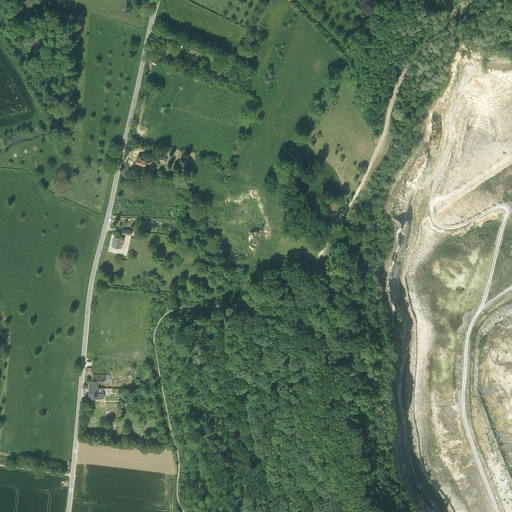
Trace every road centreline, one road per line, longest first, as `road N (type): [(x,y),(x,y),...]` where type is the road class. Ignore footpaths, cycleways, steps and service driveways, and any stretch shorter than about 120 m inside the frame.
road 1 (unclassified): [(68,511),(91,283),(157,0)]
road 2 (track): [(496,511),(463,410),(461,360),(469,316),(511,284)]
road 3 (track): [(506,203),(454,223),(432,216),(430,189),(473,64)]
road 4 (track): [(465,0),(427,36),(400,78),(376,150)]
road 5 (track): [(269,361),(288,425),(343,511)]
road 6 (track): [(269,361),(257,377),(277,511)]
road 7 (track): [(376,150),(308,271)]
